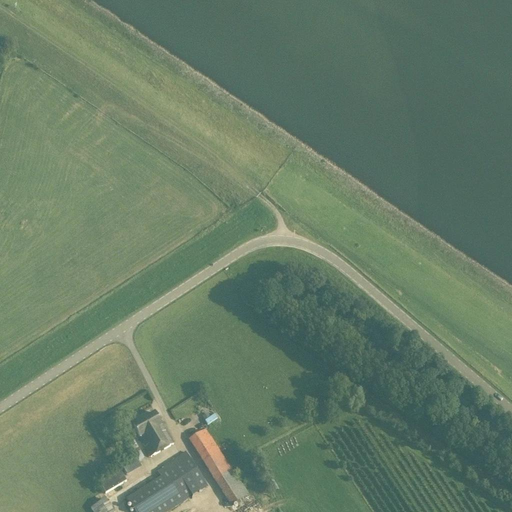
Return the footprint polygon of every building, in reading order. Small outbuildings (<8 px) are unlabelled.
[(203,416),(207,425),(218,419),(215,414),(210,416),(209,413),(203,416)] [(162,428),(154,415),(132,427),(141,442),(150,458),(172,445),(162,428)] [(230,508),(249,496),(233,471),(232,472),(205,430),(187,441),(230,508)] [(144,459),(136,446),(130,450),(133,457),(119,465),(126,476),(140,469),(137,463),(144,459)] [(162,467),(162,469),(156,473),(159,478),(125,500),(133,511),(169,511),(207,488),(185,453),(162,467)] [(123,474),(102,484),(106,492),(127,482),(123,474)] [(112,511),(105,500),(89,509),(91,511),(112,511)]
